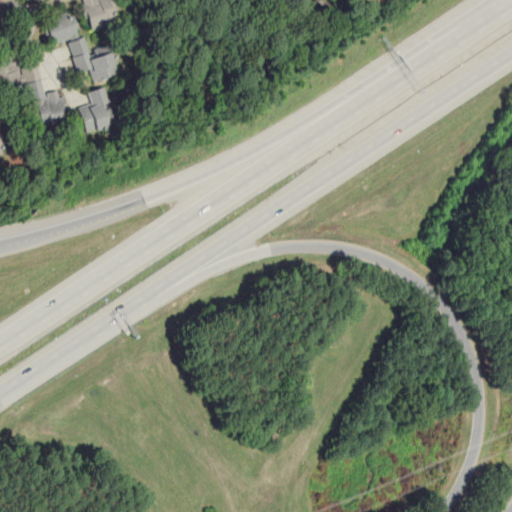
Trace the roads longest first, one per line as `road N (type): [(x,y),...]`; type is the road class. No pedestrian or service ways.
road 1 (motorway): [(153,289),(511,50)]
road 2 (motorway): [(270,248),(341,248),(398,266),(459,331),(473,368),(477,424),(457,491),(439,511)]
road 3 (motorway): [(337,120),(0,343)]
road 4 (motorway): [(511,3),(337,120)]
road 5 (motorway): [(337,120),(145,199)]
road 6 (motorway): [(0,391),(153,289)]
road 7 (motorway): [(145,199),(0,246)]
road 8 (motorway): [(153,289),(270,248)]
